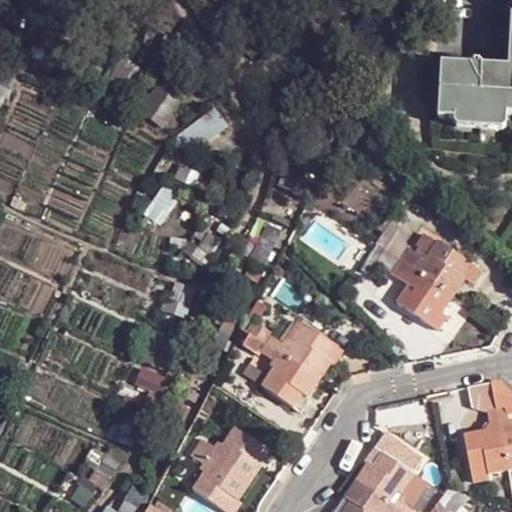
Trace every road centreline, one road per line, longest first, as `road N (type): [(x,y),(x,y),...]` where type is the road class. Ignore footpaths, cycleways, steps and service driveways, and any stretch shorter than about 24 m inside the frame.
road 1 (primary): [(176,0),(0,438)]
road 2 (residential): [(511,364),(355,394),(285,511)]
